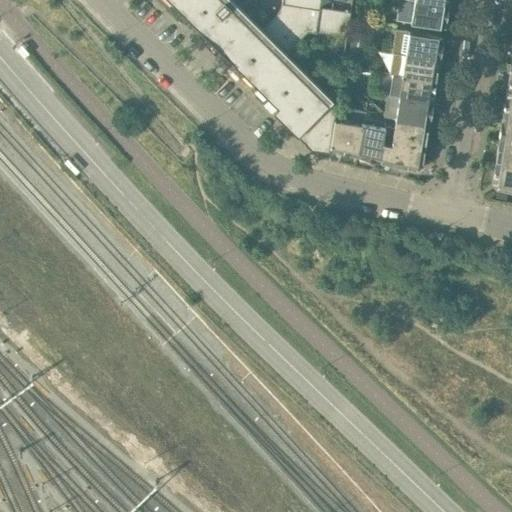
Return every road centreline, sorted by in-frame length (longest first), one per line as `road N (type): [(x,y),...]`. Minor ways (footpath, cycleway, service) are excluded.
road 1 (residential): [(447,213),(299,174),(257,151),(103,0)]
road 2 (residential): [(447,213),(481,0)]
